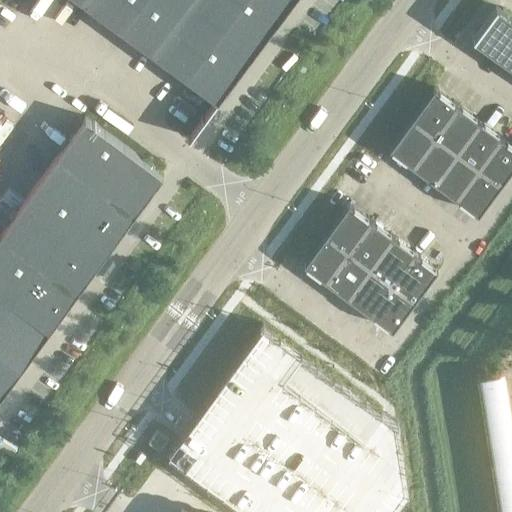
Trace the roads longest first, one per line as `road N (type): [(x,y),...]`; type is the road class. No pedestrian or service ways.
road 1 (unclassified): [(43,511),(416,0)]
road 2 (unknown): [(80,72),(0,191)]
